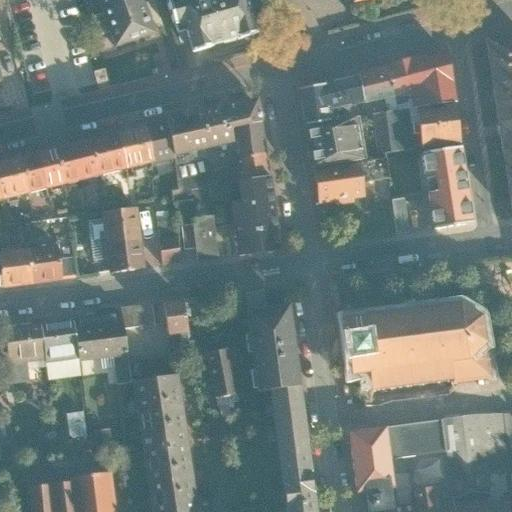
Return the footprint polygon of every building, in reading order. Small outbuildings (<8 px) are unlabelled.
[(101,0),(105,12),(94,16),(101,34),(111,30),(117,47),(159,33),(147,0),(101,0)] [(257,39),(245,0),(177,0),(167,3),(175,31),(184,28),(193,56),(257,39)] [(511,35),(482,41),(491,100),(511,97),(511,35)] [(417,111),(457,107),(449,54),(394,68),(403,102),(415,100),(417,111)] [(403,102),(394,68),(360,77),(368,108),(403,102)] [(302,90),(308,131),(340,126),(333,85),(302,90)] [(511,158),(511,97),(491,100),(500,160),(511,158)] [(259,99),(168,119),(178,156),(239,141),(237,126),(262,123),(259,99)] [(422,154),(464,147),(457,107),(417,111),(422,154)] [(408,110),(374,114),(380,154),(414,149),(408,110)] [(168,119),(146,124),(155,162),(178,156),(168,119)] [(308,131),(315,174),(363,166),(366,166),(359,122),(340,126),(308,131)] [(242,158),(267,155),(262,123),(237,126),(239,141),(242,158)] [(146,124),(118,131),(128,169),(155,162),(146,124)] [(118,131),(91,138),(101,176),(128,169),(118,131)] [(91,138),(73,143),(83,180),(101,176),(91,138)] [(73,143),(55,147),(65,185),(83,180),(73,143)] [(55,147),(39,152),(49,189),(65,185),(55,147)] [(39,152),(21,156),(31,194),(49,189),(39,152)] [(267,155),(242,158),(245,181),(270,178),(267,155)] [(31,194),(21,156),(0,161),(0,192),(2,201),(31,194)] [(511,158),(500,160),(509,220),(511,219),(511,158)] [(363,166),(315,174),(320,206),(368,198),(363,166)] [(270,178),(245,181),(241,181),(244,206),(234,207),(240,257),(279,252),(270,178)] [(104,213),(108,244),(143,239),(139,209),(104,213)] [(214,218),(193,220),(197,262),(218,260),(214,218)] [(108,244),(112,274),(147,269),(143,239),(108,244)] [(163,266),(182,264),(180,239),(160,241),(163,266)] [(58,245),(28,249),(33,285),(62,281),(62,277),(60,260),(58,245)] [(0,252),(0,263),(3,288),(33,285),(28,249),(0,252)] [(73,258),(60,260),(62,277),(75,275),(73,258)] [(203,298),(165,304),(168,323),(170,337),(192,334),(190,318),(206,315),(203,298)] [(168,323),(165,304),(153,306),(155,325),(168,323)] [(348,318),(341,319),(350,375),(356,375),(356,373),(365,372),(365,374),(368,373),(371,391),(451,380),(451,384),(489,378),(485,357),(488,353),(487,346),(483,343),(479,317),(459,304),(439,307),(439,308),(430,310),(429,308),(424,309),(424,310),(415,311),(414,310),(408,311),(409,312),(399,313),(399,312),(393,313),(393,314),(383,315),(383,314),(378,314),(378,316),(368,317),(368,316),(357,317),(357,319),(348,320),(348,318)] [(260,395),(274,393),(305,389),(294,307),(250,311),(260,395)] [(142,309),(120,312),(122,330),(144,327),(142,309)] [(120,312),(74,319),(80,360),(80,363),(113,358),(126,357),(122,330),(120,312)] [(74,319),(40,324),(46,361),(46,365),(80,360),(74,319)] [(40,324),(4,329),(10,367),(46,361),(40,324)] [(237,396),(230,351),(210,353),(216,399),(237,396)] [(130,385),(126,357),(113,358),(117,387),(130,385)] [(200,511),(179,377),(134,385),(153,511),(200,511)] [(289,511),(321,511),(305,389),(274,393),(289,511)] [(88,411),(70,412),(72,440),(90,438),(88,411)] [(511,414),(441,421),(444,453),(450,499),(490,495),(488,474),(509,472),(505,437),(511,436),(511,414)] [(444,453),(441,421),(384,429),(388,459),(444,453)] [(438,511),(435,488),(411,492),(413,505),(391,508),(388,490),(393,489),(388,459),(384,429),(346,434),(353,495),(362,494),(364,511),(438,511)] [(73,484),(29,487),(31,511),(117,511),(114,477),(73,481),(73,484)] [(488,511),(508,511),(507,503),(488,506),(488,511)]
